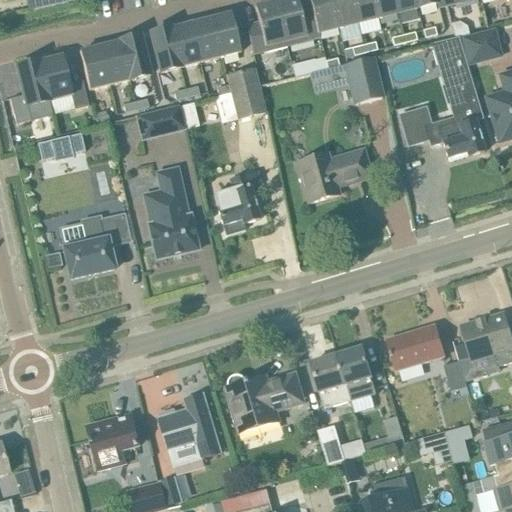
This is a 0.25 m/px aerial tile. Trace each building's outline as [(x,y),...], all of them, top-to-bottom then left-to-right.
[(52,0),(25,0),(28,11),(54,5),(52,0)] [(291,0),(275,4),(285,46),(318,38),(317,34),(310,11),(299,14),(295,0),(291,0)] [(307,0),(310,11),(317,34),(336,29),(328,0),(307,0)] [(328,0),(336,29),(356,24),(350,0),(328,0)] [(350,0),(356,24),(376,19),(371,0),(350,0)] [(371,0),(376,19),(397,14),(393,0),(371,0)] [(393,0),(397,14),(417,9),(414,0),(393,0)] [(414,0),(417,9),(435,5),(436,9),(438,8),(435,0),(414,0)] [(285,46),(275,4),(254,9),(258,24),(245,27),(252,55),(285,46)] [(210,20),(219,59),(240,54),(230,16),(220,18),(210,20)] [(200,64),(219,59),(210,20),(200,23),(190,26),(200,64)] [(180,69),(200,64),(190,26),(180,28),(170,30),(180,69)] [(434,29),(423,33),(425,40),(436,36),(434,29)] [(159,75),(180,69),(170,30),(160,33),(149,36),(159,75)] [(494,31),(461,39),(468,67),(501,58),(494,31)] [(403,37),(405,45),(416,42),(415,34),(403,37)] [(393,48),(405,45),(403,37),(391,40),(393,48)] [(483,120),(459,38),(431,45),(444,86),(442,87),(447,106),(449,105),(453,119),(431,126),(425,108),(397,117),(407,149),(428,142),(430,147),(440,144),(445,161),(464,156),(465,158),(483,153),(474,123),(483,120)] [(119,43),(129,82),(150,77),(140,39),(130,41),(129,40),(119,43)] [(109,87),(129,82),(119,43),(109,45),(109,46),(100,49),(109,87)] [(363,47),(365,55),(376,52),(374,44),(363,47)] [(354,58),(365,55),(363,47),(352,50),(354,58)] [(89,92),(109,87),(100,49),(90,51),(90,50),(79,53),(89,92)] [(39,63),(49,103),(71,97),(74,111),(88,108),(82,82),(69,85),(62,58),(49,61),(39,63)] [(324,59),(314,62),(317,73),(327,71),(324,59)] [(374,59),(343,67),(353,107),(384,99),(374,59)] [(337,60),(325,63),(327,71),(339,68),(337,60)] [(27,108),(49,103),(39,63),(29,66),(16,70),(22,97),(9,100),(16,126),(30,122),(27,108)] [(228,87),(230,95),(237,122),(265,115),(254,71),(226,78),(228,87)] [(511,72),(497,77),(502,93),(483,98),(497,144),(511,139),(511,72)] [(219,97),(230,95),(228,87),(217,89),(219,97)] [(186,91),(188,98),(200,96),(198,88),(186,91)] [(176,101),(188,98),(186,91),(175,93),(176,101)] [(136,104),(138,111),(149,108),(147,101),(136,104)] [(126,114),(138,111),(136,104),(124,107),(126,114)] [(141,142),(186,132),(180,107),(135,118),(141,142)] [(98,127),(110,124),(108,116),(96,119),(98,127)] [(54,163),(72,159),(72,156),(84,153),(80,136),(37,146),(41,163),(54,160),(54,163)] [(328,160),(326,155),(295,164),(307,204),(338,195),(335,184),(369,174),(362,150),(328,160)] [(163,204),(146,208),(150,225),(147,226),(155,261),(198,251),(190,216),(187,217),(177,170),(156,174),(163,204)] [(213,201),(216,210),(225,237),(243,231),(241,226),(259,220),(245,176),(227,182),(231,195),(213,201)] [(130,242),(124,215),(97,221),(97,218),(78,222),(82,241),(63,245),(64,250),(63,250),(70,281),(114,271),(109,247),(130,242)] [(46,269),(61,267),(59,255),(44,257),(46,269)] [(511,348),(502,316),(460,328),(470,363),(493,356),(496,368),(511,363),(511,348)] [(395,373),(443,359),(434,327),(385,342),(395,373)] [(349,404),(374,396),(369,379),(360,349),(335,357),(339,368),(344,387),(349,404)] [(339,368),(335,357),(310,364),(318,394),(344,387),(339,368)] [(459,363),(443,368),(451,393),(467,389),(459,363)] [(228,385),(228,388),(225,389),(238,436),(280,423),(277,414),(305,406),(296,374),(268,382),(266,377),(246,383),(245,382),(244,380),(243,379),(241,377),(238,377),(236,377),(234,377),(233,378),(231,379),(230,380),(229,382),(228,383),(228,385)] [(219,455),(202,398),(184,403),(189,418),(178,422),(176,416),(174,416),(173,412),(159,417),(161,420),(158,421),(168,453),(173,468),(175,468),(174,468),(202,459),(202,460),(219,455)] [(99,474),(127,466),(123,451),(138,447),(130,418),(87,430),(95,459),(99,474)] [(396,418),(383,422),(391,449),(404,445),(396,418)] [(496,477),(511,472),(511,436),(511,437),(507,425),(481,432),(485,444),(482,445),(488,467),(493,465),(496,477)] [(468,429),(448,435),(451,443),(471,438),(468,429)] [(421,455),(435,453),(436,463),(451,461),(447,434),(419,438),(421,455)] [(333,436),(319,441),(328,468),(341,463),(333,436)] [(483,493),(493,490),(498,511),(511,511),(511,472),(496,477),(480,481),(483,493)] [(401,492),(398,480),(375,486),(378,499),(360,503),(362,511),(426,511),(422,511),(412,511),(407,490),(401,492)] [(162,484),(167,508),(181,504),(175,481),(162,484)] [(166,511),(168,511),(167,508),(162,484),(127,493),(132,511),(166,511)] [(263,511),(259,492),(221,502),(223,511),(263,511)] [(0,511),(12,511),(10,501),(0,503),(0,511)]
